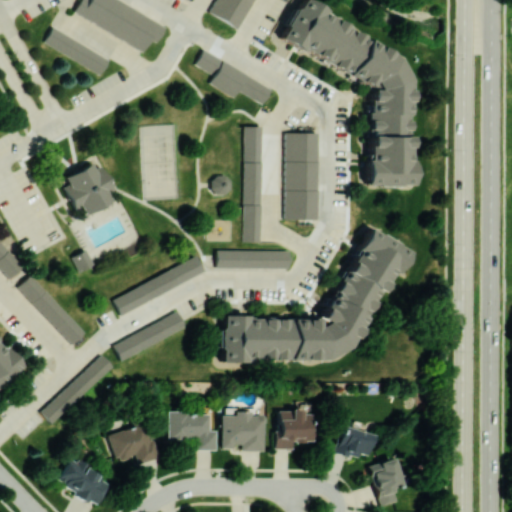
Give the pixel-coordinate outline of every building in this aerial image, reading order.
[(77,0),(71,11),(141,50),(148,38),(155,42),(164,25),(118,0),(77,0)] [(214,0),(208,12),(238,28),(252,0),(214,0)] [(406,184),(406,56),(294,2),(276,38),(298,49),(299,49),(366,84),(366,153),(362,161),(362,184),(406,184)] [(107,57),(50,27),(41,42),(99,73),(107,57)] [(192,64),(211,74),(206,83),(232,96),(235,90),(261,103),(270,87),(200,50),(192,64)] [(240,241),(258,241),(259,125),(241,125),(240,241)] [(315,131),(282,131),(282,219),(315,219),(315,131)] [(58,177),(73,209),(79,206),(83,213),(110,199),(107,191),(111,189),(99,165),(92,168),(89,162),(58,177)] [(209,193),(228,192),(227,174),(209,175),(209,193)] [(219,359),(342,357),(404,248),(376,233),(375,233),(365,227),(354,247),(354,249),(333,287),(333,288),(317,317),(268,318),(266,317),(248,317),(242,314),(218,314),(219,359)] [(0,270),(6,278),(20,266),(0,244),(0,270)] [(70,256),(78,271),(92,263),(84,248),(70,256)] [(286,249),(213,248),(213,266),(286,267),(286,249)] [(202,272),(194,256),(109,295),(116,311),(202,272)] [(82,331),(26,273),(14,286),(69,343),(82,331)] [(110,343),(117,358),(182,327),(175,311),(110,343)] [(37,410),(49,422),(110,366),(99,354),(37,410)] [(274,409),(274,448),(290,448),(290,441),(310,441),(310,409),(274,409)] [(212,449),(212,430),(206,430),(206,412),(165,412),(165,437),(194,437),(194,449),(212,449)] [(261,450),(262,413),(219,412),(218,448),(231,448),(231,443),(239,443),(238,449),(261,450)] [(114,460),(132,454),(135,463),(154,457),(143,421),(106,433),(114,460)] [(364,458),(370,432),(338,425),(332,451),(364,458)] [(394,500),(390,487),(399,484),(390,457),(365,465),(378,505),(394,500)] [(95,503),(107,478),(65,458),(53,483),(95,503)]
